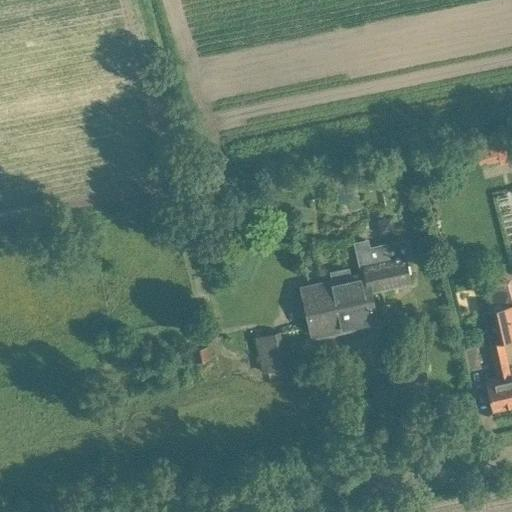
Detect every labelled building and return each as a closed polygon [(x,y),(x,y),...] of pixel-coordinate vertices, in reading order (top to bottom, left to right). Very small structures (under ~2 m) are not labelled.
[(501,164),(511,161),(511,136),(495,140),(501,164)] [(511,234),(511,194),(502,197),(511,234)] [(376,284),(377,290),(410,282),(405,258),(411,256),(407,237),(368,246),(366,238),(355,241),(360,266),(363,265),(365,272),(349,276),(347,268),(331,271),(333,280),(302,288),(313,335),(376,322),(368,286),(376,284)] [(511,284),(510,278),(482,285),(488,310),(482,312),(498,380),(487,383),(493,409),(511,404),(511,377),(509,378),(500,340),(511,337),(511,284)] [(262,372),(288,367),(281,331),(255,336),(262,372)] [(476,346),(464,348),(469,370),(480,367),(476,346)] [(436,387),(388,388),(390,424),(411,423),(411,409),(437,408),(436,387)]
